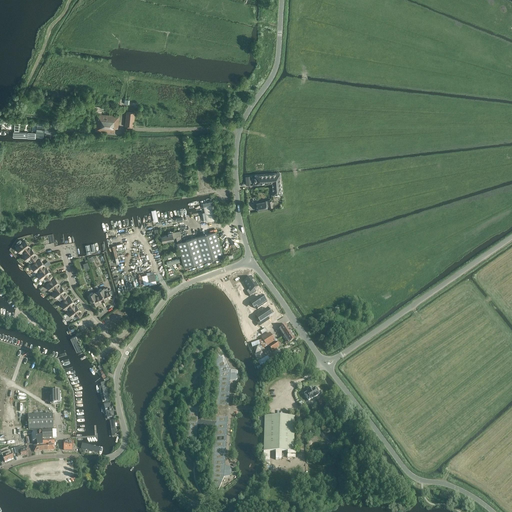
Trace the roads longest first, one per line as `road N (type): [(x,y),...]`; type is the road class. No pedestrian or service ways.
road 1 (tertiary): [(493,511),(467,492),(405,470),(325,364)]
road 2 (unclassified): [(325,364),(511,237)]
road 3 (tertiary): [(0,470),(44,456),(117,454),(125,432),(116,379),(126,353)]
road 4 (unclassified): [(239,129),(54,128)]
road 5 (tertiary): [(126,353),(169,295),(250,261)]
road 6 (track): [(258,95),(117,75)]
road 7 (residential): [(126,353),(73,291),(61,247),(47,245)]
road 8 (tertiary): [(239,129),(274,73),(281,0)]
road 9 (tertiary): [(250,261),(236,187),(239,129)]
road 10 (tertiary): [(325,364),(250,261)]
